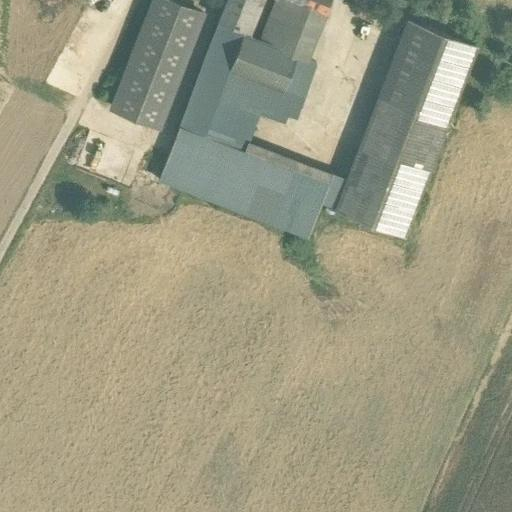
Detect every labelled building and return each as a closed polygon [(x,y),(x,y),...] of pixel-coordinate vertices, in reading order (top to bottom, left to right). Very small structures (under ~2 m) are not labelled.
[(203,13),(169,0),(152,0),(111,106),(160,125),(203,13)] [(258,0),(227,0),(219,19),(221,20),(246,29),(258,0)] [(330,0),(275,0),(260,40),(298,55),(286,87),(297,91),(306,95),(318,62),(308,59),(330,0)] [(475,45),(408,19),(336,207),(404,233),(475,45)] [(221,20),(160,179),(185,189),(224,90),(231,93),(240,71),(231,67),(244,34),(246,29),(221,20)] [(244,34),(231,67),(240,71),(286,87),(298,55),(260,40),(244,34)] [(224,90),(185,189),(309,237),(335,171),(251,139),(261,112),(286,121),(289,113),(297,91),(286,87),(240,71),(231,93),(224,90)] [(306,95),(297,91),(289,113),(298,117),(306,95)] [(157,166),(100,142),(85,179),(141,203),(157,166)]
